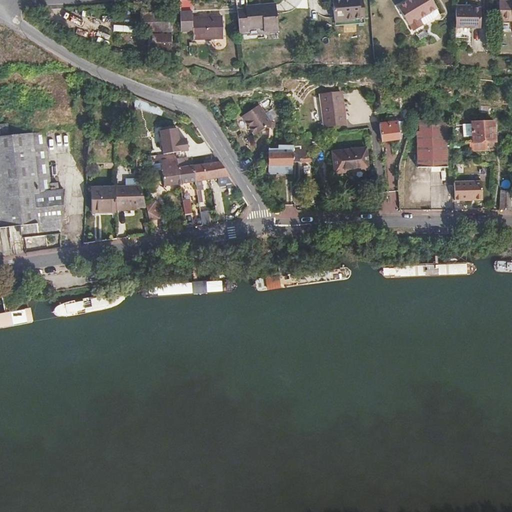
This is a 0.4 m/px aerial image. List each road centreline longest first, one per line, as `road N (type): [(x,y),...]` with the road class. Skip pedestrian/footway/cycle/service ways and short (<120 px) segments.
road 1 (unclassified): [(264,230),(254,196),(199,116),(119,84),(0,8)]
road 2 (residential): [(0,267),(264,230)]
road 3 (residential): [(264,230),(511,222)]
